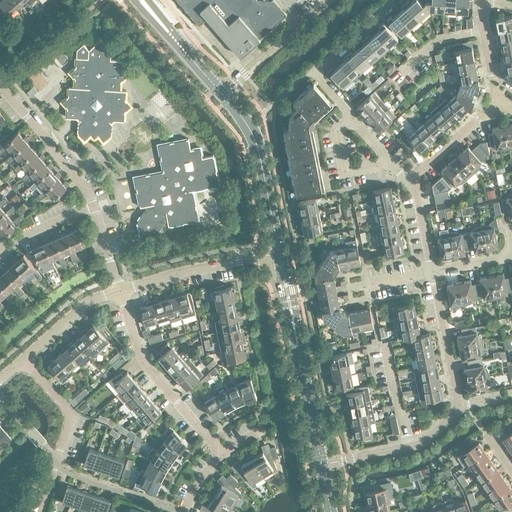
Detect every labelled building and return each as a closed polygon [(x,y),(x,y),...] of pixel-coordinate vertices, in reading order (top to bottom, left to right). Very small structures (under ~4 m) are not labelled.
[(17,8),(10,0),(1,0),(0,1),(0,5),(9,15),(17,8)] [(239,43),(234,47),(241,54),(270,29),(276,24),(279,21),(285,16),(287,14),(274,0),(177,0),(180,3),(184,8),(187,11),(190,15),(191,15),(193,18),(197,23),(199,25),(208,17),(222,33),(226,37),(230,42),(234,38),(239,43)] [(409,0),(408,0),(405,3),(420,19),(430,10),(426,0),(412,0),(411,2),(409,0)] [(426,0),(430,10),(444,11),(444,0),(426,0)] [(444,0),(444,11),(448,12),(448,16),(455,16),(456,12),(456,0),(444,0)] [(456,0),(456,12),(468,13),(469,8),(472,8),(472,0),(456,0)] [(403,8),(398,13),(411,27),(420,19),(405,3),(401,6),(403,8)] [(411,27),(398,13),(393,18),(391,16),(387,19),(401,36),(411,27)] [(498,30),(511,26),(511,15),(493,19),(494,24),(497,24),(498,30)] [(381,28),(376,33),(388,47),(398,38),(384,22),(379,26),(381,28)] [(497,38),(497,41),(511,37),(511,26),(498,30),(499,36),(498,36),(497,38)] [(369,35),(365,38),(380,55),(388,47),(376,33),(371,37),(369,35)] [(501,44),(502,51),(511,48),(511,37),(497,41),(498,44),(498,43),(500,45),(501,44)] [(230,42),(234,47),(239,43),(234,38),(230,42)] [(363,44),(358,48),(371,63),(380,55),(365,38),(361,42),(363,44)] [(98,135),(104,141),(112,135),(112,124),(111,122),(113,120),(124,121),(125,111),(131,106),(125,100),(126,90),(120,90),(121,81),(127,76),(122,69),(122,60),(111,59),(111,51),(101,39),(89,50),(88,58),(76,57),(76,66),(70,72),(75,78),(75,87),(69,87),(68,96),(62,102),(68,108),(67,117),(78,118),(80,120),(78,122),(77,132),(84,140),(91,134),(94,138),(98,135)] [(454,51),(456,61),(474,58),(472,47),(464,48),(463,42),(448,45),(449,52),(454,51)] [(351,51),(347,54),(362,71),(371,63),(358,48),(353,53),(351,51)] [(501,59),(501,62),(511,59),(511,48),(502,51),(504,57),(502,57),(501,59)] [(345,60),(340,64),(353,79),(362,71),(347,54),(343,57),(345,60)] [(456,61),(458,72),(476,69),(474,58),(456,61)] [(505,65),(507,72),(511,70),(511,59),(501,62),(502,65),(504,66),(505,65)] [(353,79),(340,64),(335,69),(333,67),(326,73),(331,79),(334,76),(343,87),(353,79)] [(458,72),(460,83),(478,79),(476,69),(458,72)] [(460,83),(459,88),(476,94),(479,84),(478,79),(460,83)] [(293,101),(297,105),(295,107),(294,109),(293,111),(291,113),(291,115),(290,117),(289,119),(289,121),(289,124),(289,126),(289,128),(284,129),(297,194),(325,189),(324,185),(321,185),(309,124),(310,121),(331,103),(314,83),(293,101)] [(27,92),(31,96),(37,90),(33,86),(27,92)] [(459,88),(457,94),(469,108),(472,104),(476,94),(459,88)] [(351,99),(355,104),(366,94),(362,89),(351,99)] [(357,106),(364,115),(382,99),(374,91),(370,94),(357,106)] [(457,94),(449,101),(463,117),(465,115),(464,115),(465,113),(464,112),(469,108),(457,94)] [(364,115),(371,123),(389,107),(382,99),(364,115)] [(449,101),(441,108),(452,122),(457,118),(458,119),(460,119),(463,117),(449,101)] [(430,113),(432,116),(446,131),(448,130),(448,129),(449,127),(448,126),(452,122),(441,108),(438,106),(430,113)] [(389,107),(371,123),(379,131),(396,116),(389,107)] [(432,116),(424,123),(436,136),(441,132),(442,133),(444,133),(446,131),(432,116)] [(424,123),(416,130),(428,143),(436,136),(424,123)] [(509,149),(504,125),(492,128),(493,133),(488,134),(491,148),(496,147),(499,147),(500,149),(502,149),(504,150),(507,149),(509,149)] [(428,143),(416,130),(408,137),(405,133),(399,137),(410,149),(414,145),(419,151),(428,143)] [(9,148),(13,153),(27,141),(30,139),(26,135),(23,137),(18,132),(5,143),(5,144),(0,147),(0,153),(1,154),(9,148)] [(193,190),(219,185),(213,155),(202,157),(200,147),(191,149),(188,138),(158,144),(164,171),(134,176),(140,206),(145,206),(146,208),(138,221),(140,233),(144,232),(144,236),(157,233),(165,221),(168,221),(169,225),(199,219),(193,190)] [(16,157),(21,162),(34,150),(35,150),(37,148),(34,144),(31,146),(27,141),(13,153),(5,159),(9,163),(16,157)] [(489,154),(487,141),(480,143),(471,150),(468,146),(459,154),(475,172),(478,169),(481,165),(479,163),(481,161),(489,154)] [(24,166),(29,171),(42,159),(43,159),(45,157),(42,153),(39,155),(35,150),(34,150),(21,162),(13,168),(17,172),(24,166)] [(459,154),(450,162),(466,180),(469,182),(471,183),(477,178),(477,174),(475,172),(459,154)] [(32,175),(37,180),(50,168),(53,166),(50,162),(47,164),(43,159),(42,159),(29,171),(21,177),(25,181),(32,175)] [(464,182),(466,180),(450,162),(441,170),(445,173),(432,185),(435,198),(449,195),(448,190),(455,184),(457,183),(458,184),(461,183),(464,182)] [(40,184),(45,189),(58,177),(61,175),(58,171),(55,173),(50,168),(37,180),(29,186),(33,190),(40,184)] [(501,172),(496,173),(499,184),(505,183),(503,172),(501,172)] [(45,189),(37,195),(40,199),(48,193),(53,198),(55,196),(59,201),(68,193),(64,188),(67,186),(66,186),(69,184),(66,180),(63,182),(58,177),(45,189)] [(373,190),(375,201),(396,197),(395,194),(393,193),(392,193),(391,186),(373,190)] [(511,216),(511,193),(511,194),(509,195),(509,197),(506,198),(507,198),(501,199),(504,213),(509,212),(510,217),(511,216)] [(450,201),(449,195),(435,198),(436,204),(450,201)] [(0,206),(0,207),(1,207),(8,200),(5,196),(0,200),(0,206)] [(375,201),(377,212),(395,208),(394,202),(395,201),(396,200),(396,197),(375,201)] [(298,202),(301,213),(318,209),(316,198),(298,202)] [(451,207),(450,201),(436,204),(437,210),(451,207)] [(493,202),(495,215),(501,214),(499,201),(493,202)] [(0,222),(8,216),(9,216),(16,209),(13,205),(5,212),(1,207),(0,207),(0,206),(0,222)] [(461,207),(462,212),(463,215),(474,213),(473,205),(461,207)] [(377,212),(379,222),(400,218),(400,215),(399,215),(398,214),(396,215),(395,208),(377,212)] [(301,213),(303,224),(320,220),(318,209),(301,213)] [(0,222),(0,233),(3,237),(17,225),(16,225),(24,218),(21,214),(13,221),(9,216),(8,216),(0,222)] [(379,222),(382,233),(399,229),(398,223),(399,223),(400,221),(401,221),(400,218),(379,222)] [(484,225),(482,225),(486,249),(498,246),(494,227),(498,226),(496,218),(495,218),(492,219),(489,223),(489,225),(486,225),(484,225)] [(320,220),(303,224),(305,235),(323,231),(320,220)] [(471,232),(466,233),(469,247),(474,246),(474,251),(486,249),(482,225),(479,226),(477,226),(475,227),(473,228),(473,231),(471,231),(471,232)] [(64,230),(66,233),(73,250),(74,250),(80,247),(84,256),(89,254),(85,245),(78,228),(71,231),(69,228),(64,230)] [(382,233),(384,243),(404,239),(404,237),(402,235),(400,236),(399,229),(382,233)] [(451,231),(449,232),(453,255),(465,253),(464,248),(469,247),(466,233),(461,234),(461,233),(458,234),(458,231),(456,231),(453,231),(451,231)] [(453,255),(449,232),(446,232),(444,233),(442,234),(440,235),(440,237),(438,238),(442,257),(453,255)] [(53,235),(55,238),(62,255),(63,254),(69,252),(73,261),(78,259),(74,250),(73,250),(66,233),(60,236),(58,233),(53,235)] [(42,240),(44,243),(52,259),(58,257),(62,266),(67,264),(63,254),(62,255),(55,238),(49,241),(47,237),(42,240)] [(404,239),(384,243),(386,255),(403,251),(402,244),(404,244),(405,242),(404,239)] [(44,243),(38,246),(36,242),(31,244),(33,248),(40,264),(47,261),(51,271),(56,269),(52,259),(44,243)] [(357,245),(346,247),(350,265),(361,263),(357,245)] [(346,247),(335,249),(339,267),(350,265),(346,247)] [(329,251),(322,261),(336,271),(339,267),(335,249),(329,251)] [(11,261),(14,263),(26,277),(26,276),(31,272),(38,280),(42,276),(35,269),(35,268),(24,255),(18,260),(15,257),(11,261)] [(314,272),(316,279),(333,275),(336,271),(322,261),(314,272)] [(2,268),(5,271),(17,285),(17,284),(22,280),(29,288),(33,284),(26,276),(26,277),(14,263),(9,268),(6,265),(2,268)] [(0,283),(8,292),(13,288),(20,296),(24,292),(17,284),(17,285),(5,271),(0,275),(0,283)] [(503,273),(492,275),(496,299),(499,298),(501,297),(503,296),(505,295),(505,293),(507,292),(511,291),(509,277),(504,278),(503,273)] [(316,279),(318,290),(336,286),(333,275),(316,279)] [(481,282),(476,283),(479,298),(484,297),(487,297),(487,299),(489,299),(492,299),(494,299),(496,299),(492,275),(480,278),(481,282)] [(470,279),(459,282),(463,305),(466,305),(468,304),(470,303),(472,302),(472,300),(474,299),(479,298),(476,283),(471,284),(470,279)] [(463,305),(459,282),(447,284),(451,304),(454,303),(454,305),(457,306),(459,306),(461,306),(463,305)] [(0,299),(4,296),(11,303),(15,300),(8,292),(0,283),(0,299)] [(214,290),(216,300),(234,297),(233,295),(235,295),(235,291),(233,291),(232,286),(225,288),(224,285),(222,285),(221,286),(214,287),(215,289),(214,290)] [(319,294),(320,300),(338,296),(337,290),(336,286),(318,290),(319,294)] [(177,296),(175,296),(182,318),(196,314),(194,300),(191,291),(180,294),(180,293),(176,294),(177,296)] [(170,298),(164,300),(169,317),(171,322),(182,318),(175,296),(173,297),(173,295),(169,296),(170,298)] [(320,300),(322,311),(340,307),(338,296),(320,300)] [(216,300),(218,310),(236,307),(235,302),(237,302),(236,298),(234,299),(234,297),(216,300)] [(154,303),(152,303),(157,320),(169,317),(164,300),(157,302),(157,300),(153,301),(154,303)] [(157,320),(152,303),(150,304),(150,302),(146,303),(147,305),(140,307),(142,314),(139,315),(141,318),(143,324),(145,323),(145,324),(157,320)] [(396,306),(398,317),(416,314),(414,302),(396,306)] [(218,310),(220,320),(238,317),(237,315),(239,315),(239,311),(237,311),(236,307),(218,310)] [(324,318),(334,325),(344,310),(340,307),(322,311),(324,318)] [(370,308),(359,311),(362,328),(373,326),(370,308)] [(344,310),(334,325),(345,332),(352,330),(348,313),(344,310)] [(359,311),(348,313),(352,330),(362,328),(359,311)] [(398,317),(401,328),(418,324),(416,314),(398,317)] [(215,321),(217,331),(240,327),(239,322),(241,322),(240,318),(238,319),(238,317),(220,320),(215,321)] [(454,321),(456,327),(468,325),(467,319),(454,321)] [(86,332),(84,333),(100,350),(109,342),(105,338),(106,336),(102,332),(102,328),(99,330),(94,324),(89,329),(87,328),(84,330),(86,332)] [(403,339),(413,337),(413,336),(420,335),(420,334),(418,324),(401,328),(403,339)] [(460,347),(483,342),(483,340),(482,338),(481,336),(480,334),(477,334),(477,331),(476,331),(475,326),(461,329),(462,334),(457,335),(460,347)] [(217,331),(219,341),(242,337),(241,335),(243,335),(243,331),(241,331),(240,327),(217,331)] [(80,336),(75,341),(91,358),(100,350),(84,333),(83,334),(82,332),(79,335),(80,336)] [(413,337),(415,347),(435,343),(435,340),(433,339),(431,339),(430,332),(420,334),(420,335),(413,336),(413,337)] [(148,337),(150,343),(163,339),(161,333),(148,337)] [(226,350),(244,347),(243,342),(245,342),(244,338),(242,339),(242,337),(219,341),(221,351),(226,350)] [(66,349),(78,362),(82,366),(91,358),(75,341),(71,345),(69,343),(66,346),(68,347),(66,349)] [(158,357),(165,365),(179,354),(171,346),(167,342),(168,342),(167,342),(159,352),(160,352),(162,354),(158,357)] [(483,342),(460,347),(462,359),(467,358),(468,363),(482,360),(481,354),(481,352),(483,352),(483,349),(484,347),(483,345),(483,342)] [(415,347),(417,358),(434,354),(433,348),(434,347),(436,345),(435,343),(415,347)] [(244,347),(226,350),(228,361),(247,357),(246,355),(247,355),(247,351),(245,351),(244,347)] [(62,352),(57,357),(69,370),(78,362),(66,349),(65,350),(64,348),(61,351),(62,352)] [(165,365),(172,373),(185,361),(186,362),(190,358),(183,350),(179,354),(165,365)] [(331,367),(349,363),(354,362),(352,351),(347,352),(329,355),(331,367)] [(417,358),(419,368),(439,364),(439,361),(437,360),(436,360),(434,354),(417,358)] [(112,364),(116,368),(126,359),(122,355),(112,364)] [(69,370),(57,357),(53,361),(51,359),(48,362),(49,362),(47,364),(53,370),(51,373),(53,375),(57,379),(59,378),(60,378),(63,382),(73,374),(69,370)] [(482,360),(468,363),(469,367),(464,368),(466,380),(490,375),(489,373),(488,371),(487,369),(486,367),(484,367),(483,365),(482,360)] [(172,373),(179,381),(192,369),(186,362),(185,361),(172,373)] [(331,367),(334,377),(351,374),(349,363),(331,367)] [(414,369),(416,380),(438,375),(437,369),(439,368),(440,367),(439,364),(419,368),(414,369)] [(192,369),(179,381),(186,389),(199,377),(192,369)] [(114,383),(121,391),(134,379),(127,371),(123,374),(122,372),(121,371),(111,378),(111,379),(111,378),(114,383)] [(207,373),(204,377),(207,380),(210,386),(211,386),(212,388),(217,385),(214,381),(213,382),(210,377),(211,377),(207,373)] [(351,374),(334,377),(336,388),(353,385),(351,374)] [(416,380),(418,390),(444,385),(443,382),(441,381),(440,381),(438,375),(416,380)] [(490,375),(466,380),(468,392),(488,388),(488,385),(490,385),(490,382),(490,380),(490,378),(490,375)] [(207,380),(204,377),(200,380),(203,384),(202,384),(204,387),(205,386),(206,388),(209,385),(207,381),(205,383),(207,380)] [(251,378),(238,383),(246,401),(257,396),(251,378)] [(117,394),(124,402),(141,387),(134,379),(121,391),(117,394)] [(238,383),(227,389),(235,405),(246,401),(238,383)] [(346,393),(348,404),(371,400),(368,385),(354,388),(355,391),(346,393)] [(444,385),(418,390),(420,401),(421,407),(436,404),(435,398),(443,397),(441,390),(443,390),(444,388),(444,385)] [(134,407),(148,395),(141,387),(124,402),(131,410),(134,407)] [(74,397),(73,398),(70,395),(67,397),(74,405),(89,392),(85,388),(74,397)] [(227,389),(216,395),(225,411),(235,405),(227,389)] [(134,407),(141,414),(154,402),(148,395),(134,407)] [(225,411),(216,395),(204,402),(215,418),(225,411)] [(348,404),(350,415),(373,410),(371,400),(348,404)] [(154,402),(141,414),(148,422),(162,410),(154,402)] [(350,415),(353,425),(370,422),(375,421),(373,410),(350,415)] [(390,418),(393,433),(399,432),(396,417),(390,418)] [(0,446),(1,447),(12,437),(0,423),(0,422),(2,421),(0,419),(0,446)] [(370,422),(353,425),(355,437),(362,435),(363,440),(373,438),(372,433),(370,422)] [(165,439),(180,451),(188,442),(170,425),(161,436),(165,439)] [(511,431),(503,438),(509,448),(511,445),(511,431)] [(157,449),(173,460),(180,451),(165,439),(158,449),(157,449)] [(464,466),(469,462),(485,451),(479,442),(457,457),(464,466)] [(151,460),(167,470),(173,460),(157,449),(158,449),(154,446),(152,448),(150,450),(148,453),(147,455),(147,458),(151,460)] [(253,456),(252,457),(263,475),(271,470),(272,471),(276,468),(273,458),(278,456),(275,446),(270,448),(269,447),(269,448),(257,455),(256,453),(253,455),(253,456)] [(84,464),(93,467),(98,451),(89,448),(84,464)] [(93,467),(101,470),(107,454),(98,451),(93,467)] [(469,462),(475,471),(491,460),(485,451),(469,462)] [(101,470),(110,473),(116,457),(107,454),(101,470)] [(116,457),(110,473),(119,476),(125,460),(116,457)] [(263,475),(252,457),(250,458),(250,457),(246,459),(247,461),(241,465),(243,468),(238,472),(250,484),(255,481),(254,480),(263,475)] [(145,471),(161,480),(167,470),(151,460),(145,471)] [(475,471),(481,480),(497,469),(491,460),(475,471)] [(161,480),(145,471),(141,469),(140,471),(139,473),(138,474),(137,475),(137,476),(136,477),(136,479),(136,480),(135,481),(135,483),(135,485),(150,491),(151,488),(156,491),(161,480)] [(481,480),(487,489),(503,478),(497,469),(481,480)] [(241,493),(230,482),(234,478),(230,473),(226,478),(229,481),(225,486),(222,484),(218,490),(216,489),(214,492),(215,493),(214,494),(232,505),(237,497),(238,497),(241,493)] [(457,476),(460,482),(465,478),(462,473),(457,476)] [(447,480),(449,486),(455,484),(453,478),(447,480)] [(465,478),(460,482),(463,487),(469,483),(465,478)] [(487,489),(493,498),(510,487),(503,478),(487,489)] [(62,501),(71,504),(76,488),(67,485),(62,501)] [(511,490),(510,487),(493,498),(500,507),(511,498),(511,490)] [(71,504),(80,507),(85,491),(76,488),(71,504)] [(366,492),(368,503),(388,499),(385,488),(366,492)] [(80,507),(88,510),(93,494),(85,491),(80,507)] [(88,510),(94,511),(96,511),(102,497),(93,494),(88,510)] [(227,511),(232,505),(214,494),(213,496),(212,495),(210,498),(212,500),(208,506),(211,507),(209,511),(227,511)] [(102,497),(96,511),(106,511),(111,500),(102,497)] [(444,502),(443,502),(446,511),(457,511),(455,503),(453,498),(453,499),(451,499),(450,499),(446,500),(445,501),(444,502)] [(368,503),(369,511),(377,511),(390,510),(388,499),(368,503)] [(469,511),(466,500),(455,503),(457,511),(469,511)] [(433,505),(434,510),(435,511),(446,511),(443,502),(441,502),(440,502),(437,503),(436,503),(435,504),(434,505),(433,505)]
